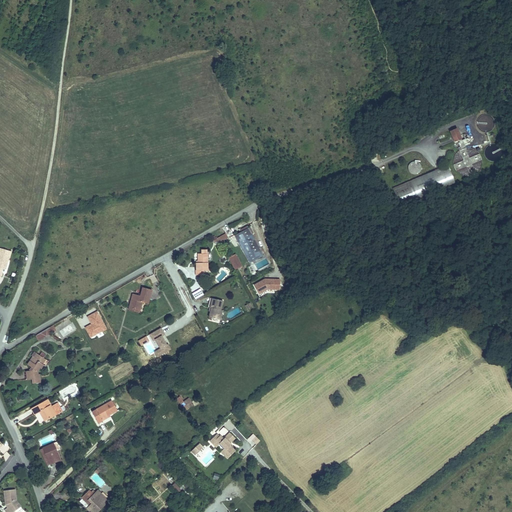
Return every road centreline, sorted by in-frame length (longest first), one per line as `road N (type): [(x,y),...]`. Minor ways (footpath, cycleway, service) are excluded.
road 1 (unclassified): [(0,348),(258,203),(375,164)]
road 2 (track): [(70,0),(54,162),(32,248)]
